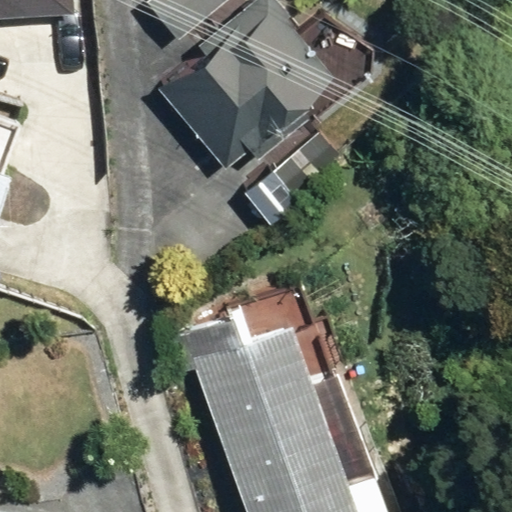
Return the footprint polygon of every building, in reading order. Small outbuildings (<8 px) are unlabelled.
[(0,0),(0,8),(80,3),(79,0),(0,0)] [(144,0),(177,35),(215,0),(144,0)] [(246,0),(162,69),(242,167),(357,73),(296,0),(246,0)] [(0,208),(20,154),(0,146),(0,208)] [(392,511),(308,293),(193,337),(260,511),(392,511)] [(96,511),(0,492),(0,511),(96,511)]
